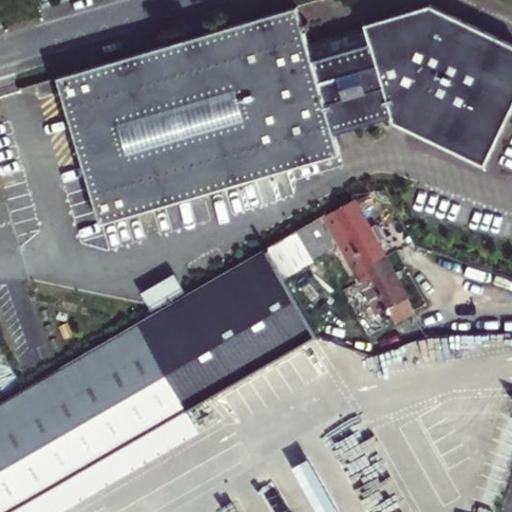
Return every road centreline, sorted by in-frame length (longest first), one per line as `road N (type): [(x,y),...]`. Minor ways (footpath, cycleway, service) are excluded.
road 1 (unknown): [(511,373),(349,393),(292,411),(124,511)]
road 2 (residential): [(0,50),(179,0)]
